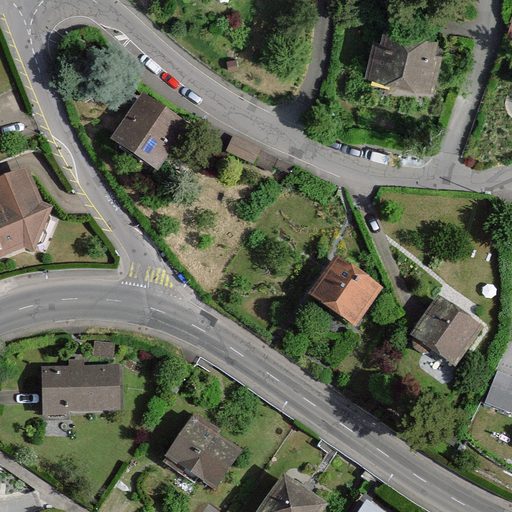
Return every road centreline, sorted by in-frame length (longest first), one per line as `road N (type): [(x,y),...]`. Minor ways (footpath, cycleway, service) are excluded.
road 1 (residential): [(87,0),(197,88),(324,157),(436,187),(511,178)]
road 2 (tertiary): [(155,310),(478,511)]
road 3 (residential): [(28,0),(31,40),(64,134),(137,243),(155,310)]
road 4 (tertiary): [(0,316),(77,298),(155,310)]
